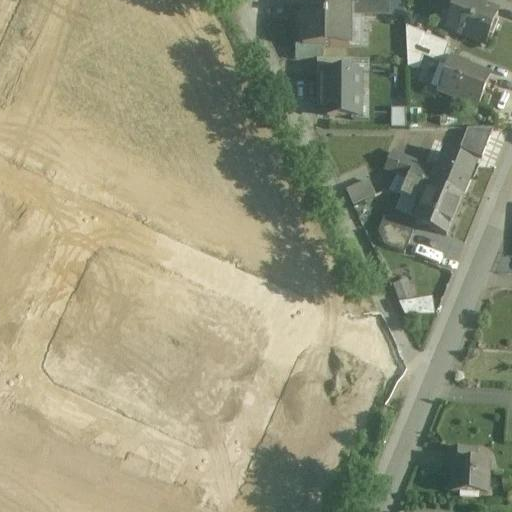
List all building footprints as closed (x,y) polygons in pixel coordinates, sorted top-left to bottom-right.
[(483,6),(469,0),(457,0),(451,14),(456,16),(450,31),(486,46),(498,15),(483,8),(483,6)] [(349,6),(303,5),(302,48),(302,49),(324,50),(349,50),(349,6)] [(423,36),(406,29),(408,68),(419,68),(426,60),(448,68),(450,61),(445,59),(419,49),(423,36)] [(449,47),(423,36),(419,49),(445,59),(449,47)] [(324,50),(302,49),(302,48),(296,48),(295,62),(324,62),(324,50)] [(468,66),(451,60),(450,61),(448,68),(438,93),(478,109),(490,78),(489,78),(488,80),(466,71),(468,66)] [(352,76),(317,76),(317,105),(327,105),(327,118),(354,118),(354,105),(360,105),(360,75),(352,75),(352,76)] [(493,132),(467,132),(459,151),(482,160),(493,132)] [(475,167),(445,154),(436,173),(415,164),(408,180),(461,202),(475,167)] [(415,164),(393,155),(386,171),(408,181),(408,180),(415,164)] [(461,202),(408,180),(408,181),(401,198),(416,204),(417,201),(424,204),(415,225),(446,238),(461,202)] [(366,181),(344,190),(351,206),(373,196),(366,181)] [(413,233),(383,220),(378,235),(384,248),(403,256),(413,233)] [(398,316),(430,315),(429,298),(411,299),(411,283),(396,283),(398,316)] [(489,465),(470,464),(470,452),(450,451),(449,470),(453,470),(452,495),(487,496),(489,465)]
